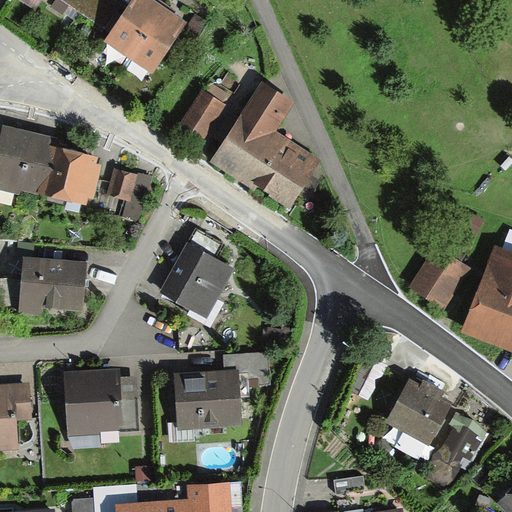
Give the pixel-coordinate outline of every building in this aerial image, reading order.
[(63,0),(77,10),(83,0),(63,0)] [(109,31),(103,40),(153,73),(188,21),(155,0),(133,0),(128,8),(116,0),(83,0),(77,10),(109,31)] [(186,28),(196,36),(206,22),(195,15),(186,28)] [(263,86),(217,157),(288,202),(315,162),(270,133),(289,103),(263,86)] [(221,103),(202,93),(186,121),(206,132),(221,103)] [(86,204),(98,159),(4,134),(0,146),(0,187),(30,196),(32,189),(86,204)] [(107,196),(123,201),(132,176),(116,171),(107,196)] [(189,246),(160,296),(200,319),(229,269),(189,246)] [(511,253),(492,246),(460,332),(511,351),(511,253)] [(432,251),(407,286),(435,306),(459,271),(432,251)] [(81,313),(87,263),(24,256),(17,312),(43,315),(44,308),(81,313)] [(289,344),(291,330),(266,327),(265,341),(289,344)] [(224,355),(225,371),(238,370),(238,374),(247,374),(247,387),(273,386),(271,352),(224,355)] [(117,370),(64,373),(68,436),(139,431),(135,378),(118,379),(117,370)] [(225,371),(175,375),(180,429),(243,424),(240,396),(249,395),(247,387),(247,374),(238,374),(238,370),(225,371)] [(443,405),(402,382),(384,414),(425,436),(443,405)] [(22,390),(0,391),(0,446),(9,446),(8,418),(24,417),(22,390)] [(442,485),(479,434),(460,420),(423,471),(442,485)] [(190,511),(231,511),(230,483),(189,485),(190,501),(190,511)] [(511,511),(511,489),(499,502),(508,511),(511,511)] [(95,511),(95,497),(70,498),(70,511),(95,511)] [(117,504),(117,511),(190,511),(190,501),(117,504)]
